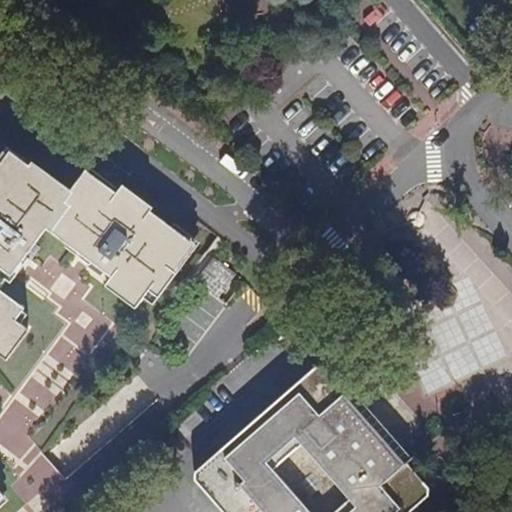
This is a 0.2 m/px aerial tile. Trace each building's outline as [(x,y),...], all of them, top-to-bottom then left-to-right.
[(112,205),(104,199),(84,183),(71,201),(66,206),(52,196),(56,191),(33,173),(29,178),(10,164),(0,177),(0,500),(1,499),(0,497),(0,354),(6,347),(14,353),(27,335),(13,324),(20,314),(0,298),(0,291),(32,248),(25,244),(38,226),(45,231),(112,281),(105,291),(135,313),(148,297),(157,303),(175,280),(172,277),(191,252),(147,219),(145,223),(136,216),(139,213),(118,198),(112,205)] [(84,183),(104,199),(106,196),(86,181),(84,183)] [(66,206),(71,201),(56,191),(52,196),(66,206)] [(32,248),(45,231),(38,226),(25,244),(32,248)] [(235,279),(213,262),(194,287),(216,304),(235,279)] [(400,472),(318,375),(307,377),(224,451),(186,484),(187,490),(206,511),(408,511),(421,498),(400,472)]
